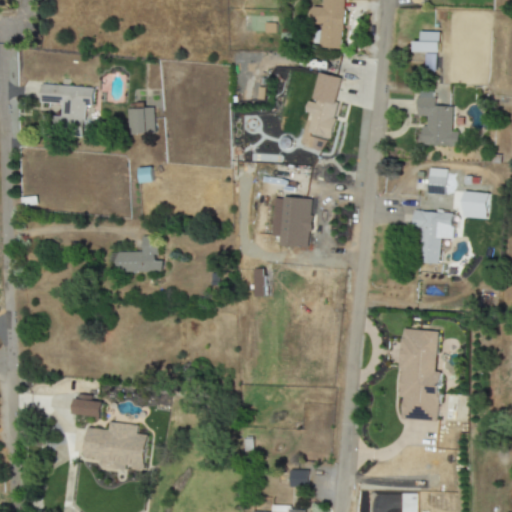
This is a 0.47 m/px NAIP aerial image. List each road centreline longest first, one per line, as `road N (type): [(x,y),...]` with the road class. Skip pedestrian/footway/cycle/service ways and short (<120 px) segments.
road 1 (residential): [(339,511),(381,0)]
road 2 (residential): [(12,511),(3,38)]
